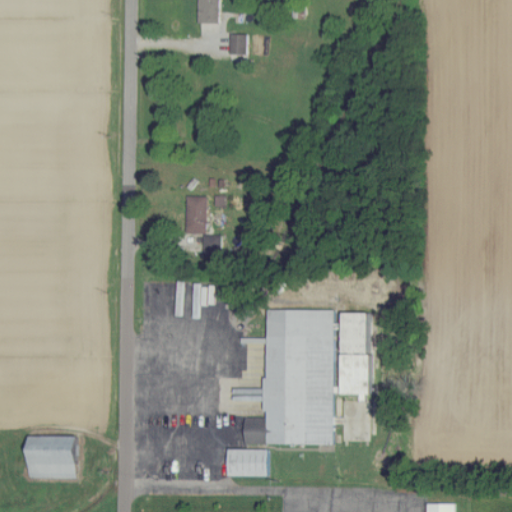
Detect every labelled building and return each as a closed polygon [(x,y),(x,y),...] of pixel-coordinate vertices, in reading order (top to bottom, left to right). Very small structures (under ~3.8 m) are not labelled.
[(202,0),(203,24),(224,24),(223,0),(202,0)] [(250,55),(251,35),(234,34),(233,55),(250,55)] [(211,197),(191,196),(190,234),(210,234),(211,197)] [(225,254),(225,236),(207,236),(206,254),(225,254)] [(338,445),(338,396),(368,396),(375,396),(375,314),(348,314),(348,324),(338,324),(338,311),(271,310),(271,418),(249,418),(249,445),(338,445)] [(82,437),(33,436),(33,479),(81,479),(82,437)] [(272,450),(232,449),(232,476),(272,477),(272,450)]
